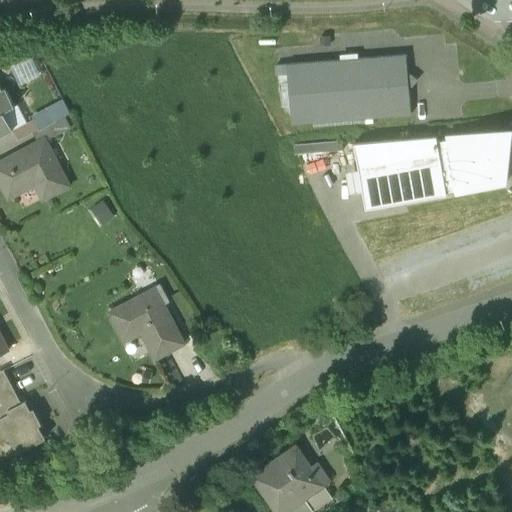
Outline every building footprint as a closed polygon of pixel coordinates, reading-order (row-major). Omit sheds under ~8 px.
[(406,51),(277,62),(277,71),(286,71),(291,122),(411,112),(409,82),(411,82),(416,77),(411,73),(408,73),(406,51)] [(0,90),(0,135),(12,129),(3,112),(14,106),(5,88),(4,89),(0,90)] [(62,98),(46,107),(53,120),(69,112),(62,98)] [(65,115),(34,131),(39,141),(45,138),(45,139),(71,125),(65,115)] [(511,134),(511,129),(356,142),(367,206),(448,192),(447,187),(458,185),(459,190),(506,182),(511,134)] [(39,141),(0,161),(0,173),(10,193),(37,179),(45,195),(68,183),(45,139),(45,138),(39,141)] [(92,207),(103,222),(114,213),(103,199),(92,207)] [(159,283),(109,309),(122,335),(140,325),(155,354),(183,339),(162,299),(166,297),(159,283)] [(4,367),(0,368),(0,395),(15,388),(4,367)] [(15,388),(0,395),(0,441),(11,435),(19,449),(46,434),(26,397),(22,399),(15,388)] [(323,485),(295,445),(252,475),(277,511),(282,511),(300,501),(323,485)] [(323,485),(300,501),(307,511),(321,511),(335,503),(323,485)]
